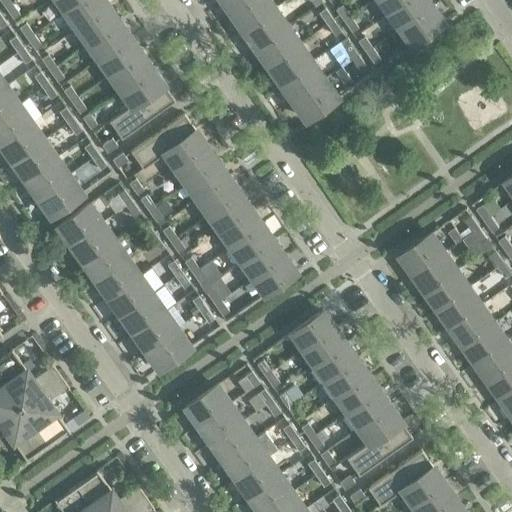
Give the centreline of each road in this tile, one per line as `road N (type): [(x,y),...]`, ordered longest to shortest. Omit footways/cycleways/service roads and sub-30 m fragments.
road 1 (residential): [(511,488),(171,0)]
road 2 (residential): [(202,511),(0,228)]
